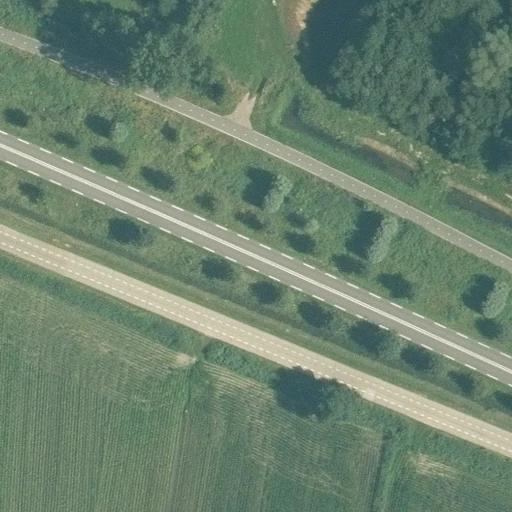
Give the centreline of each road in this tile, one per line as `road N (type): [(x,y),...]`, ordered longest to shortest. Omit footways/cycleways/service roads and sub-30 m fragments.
road 1 (secondary): [(511,377),(0,150)]
road 2 (unclassified): [(511,451),(0,236)]
